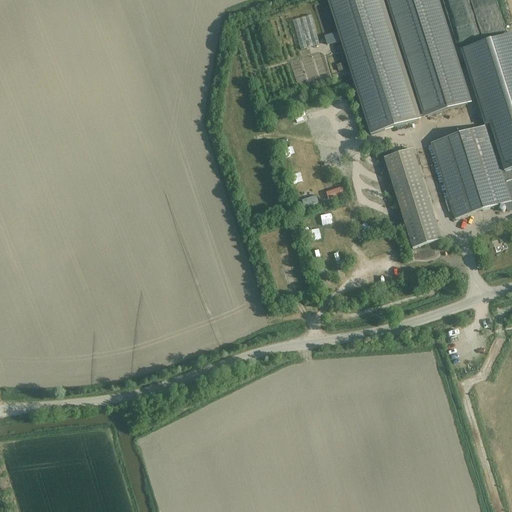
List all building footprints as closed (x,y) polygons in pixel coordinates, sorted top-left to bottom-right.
[(327,0),(328,2),(370,136),(418,121),(379,0),(327,0)] [(440,0),(388,0),(426,118),(474,103),(440,0)] [(511,35),(511,34),(463,49),(503,174),(511,170),(511,35)] [(486,127),(432,144),(456,220),(510,203),(510,202),(511,200),(511,170),(503,174),(501,174),(486,127)] [(413,250),(441,241),(435,222),(413,150),(384,159),(407,231),(413,250)]
